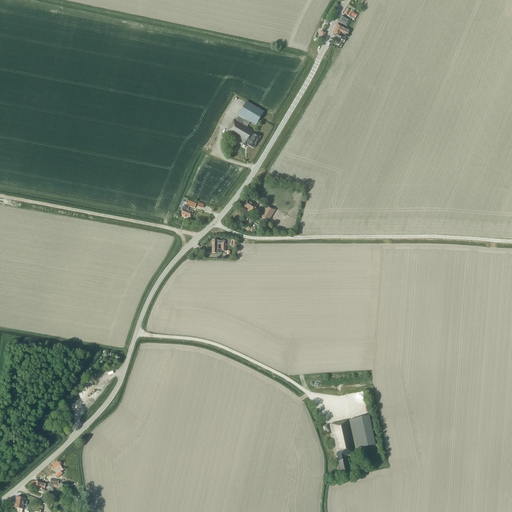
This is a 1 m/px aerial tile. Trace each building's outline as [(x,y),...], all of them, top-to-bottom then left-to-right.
[(355,9),(349,5),(347,9),(347,8),(343,14),(349,18),(354,20),(357,15),(353,12),(355,9)] [(345,18),(342,16),(338,22),(346,27),(350,20),(351,19),(347,17),(346,17),(345,18)] [(347,35),(349,30),(337,24),(333,33),(334,34),(332,38),(344,43),(345,39),(341,37),(338,36),(340,32),(347,35)] [(322,41),(325,32),(321,31),(320,33),(319,35),(315,34),(314,38),(322,41)] [(240,143),(243,145),(243,146),(244,147),(245,146),(246,147),(247,145),(253,149),(260,137),(254,133),(255,132),(247,127),(250,122),(255,126),(263,112),(246,102),(238,116),(235,121),(234,120),(225,134),(240,143)] [(190,218),(193,212),(188,210),(189,207),(194,209),(196,204),(186,200),(186,202),(182,201),(180,207),(182,207),(179,214),(184,216),(183,217),(185,218),(186,217),(190,218)] [(257,206),(247,200),(247,201),(243,207),(245,209),(244,211),(248,213),(249,212),(252,214),(257,206)] [(261,215),(269,220),(272,215),(264,210),(261,215)] [(217,254),(221,254),(221,251),(225,251),(225,243),(225,241),(217,241),(212,240),(212,254),(217,254)] [(348,421),(355,450),(375,446),(368,416),(348,421)] [(355,454),(348,421),(329,425),(335,454),(336,454),(337,458),(336,459),(337,461),(338,461),(341,476),(348,474),(344,456),(355,454)] [(60,472),(63,470),(60,466),(57,462),(51,467),(55,471),(57,473),(59,471),(60,472)] [(48,485),(48,484),(35,482),(34,487),(39,488),(38,490),(44,491),(45,485),(48,485)] [(27,502),(24,501),(24,499),(16,497),(14,508),(23,509),(23,505),(26,506),(27,502)]
